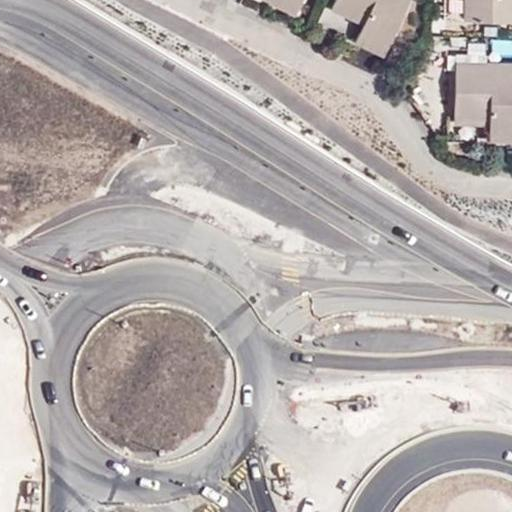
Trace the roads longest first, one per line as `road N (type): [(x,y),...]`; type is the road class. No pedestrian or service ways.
road 1 (primary): [(19,0),(398,226)]
road 2 (residential): [(184,0),(364,82),(438,170),(471,181),(511,181)]
road 3 (residential): [(136,283),(129,195),(143,173),(169,163),(199,165),(337,220),(398,226)]
road 4 (motorway): [(511,359),(362,364),(300,357),(246,337)]
road 5 (residential): [(0,310),(24,369),(31,511)]
road 6 (motorway): [(373,511),(404,471),(436,453),(471,447),(511,454)]
road 7 (primary): [(398,226),(511,289)]
road 8 (primary): [(246,337),(200,292),(136,283)]
